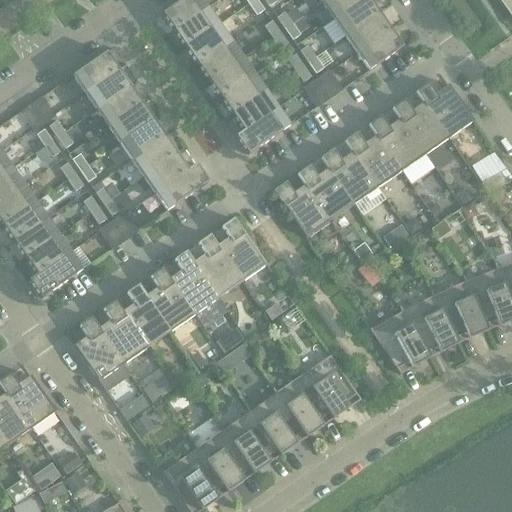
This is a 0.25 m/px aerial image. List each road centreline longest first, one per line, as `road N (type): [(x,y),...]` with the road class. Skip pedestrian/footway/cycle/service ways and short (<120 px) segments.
road 1 (residential): [(36,340),(455,49)]
road 2 (residential): [(267,511),(401,417),(511,362)]
road 3 (residential): [(156,511),(36,340)]
road 4 (residential): [(0,86),(122,0)]
